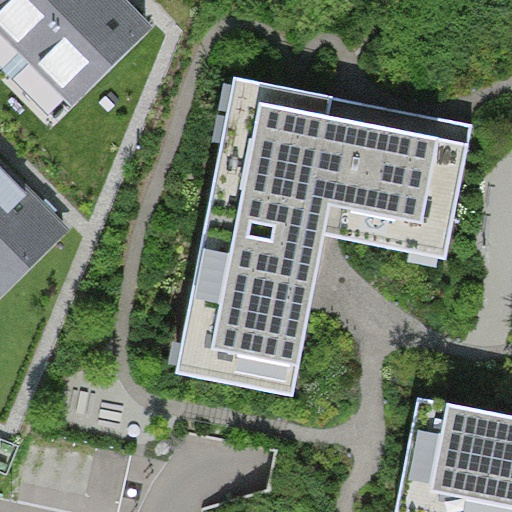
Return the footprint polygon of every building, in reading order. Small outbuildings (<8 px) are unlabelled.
[(0,0),(0,24),(30,55),(85,0),(0,0)] [(85,0),(30,55),(76,101),(148,30),(117,0),(85,0)] [(474,126),(235,79),(178,374),(294,396),(325,236),(448,260),(474,126)] [(38,204),(1,168),(0,168),(0,295),(65,232),(38,204)] [(511,511),(511,415),(419,398),(397,511),(511,511)]
